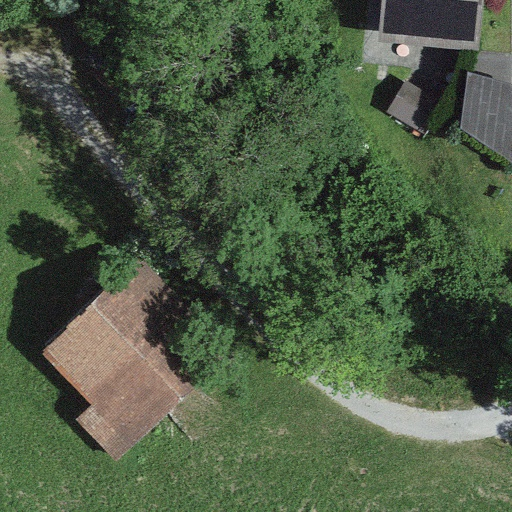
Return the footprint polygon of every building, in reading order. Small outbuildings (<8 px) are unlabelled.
[(479,0),(376,0),(373,40),(475,49),(479,0)] [(112,33),(74,66),(91,86),(129,53),(112,33)] [(506,162),(511,91),(462,75),(455,134),(506,162)] [(386,116),(419,132),(433,103),(400,87),(386,116)] [(223,359),(134,261),(40,347),(90,401),(70,419),(109,462),(223,359)]
